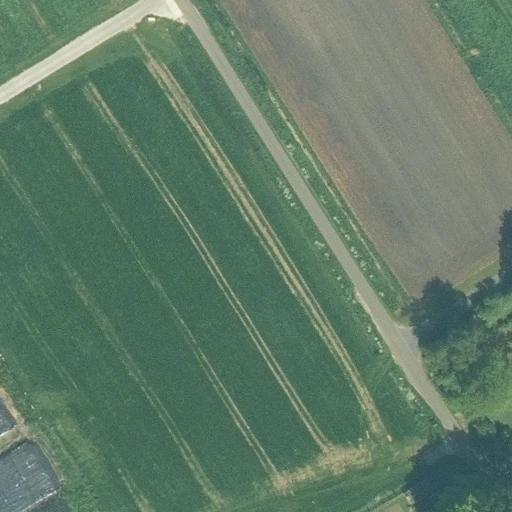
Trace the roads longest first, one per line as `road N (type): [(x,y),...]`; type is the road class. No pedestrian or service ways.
road 1 (unclassified): [(505,511),(181,0)]
road 2 (track): [(152,0),(0,98)]
